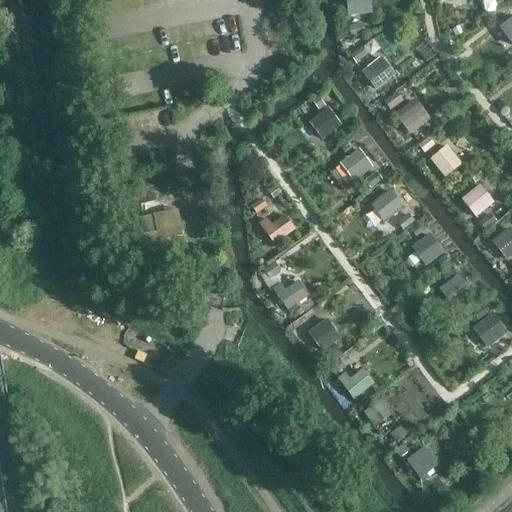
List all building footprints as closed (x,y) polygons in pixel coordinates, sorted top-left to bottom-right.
[(371,14),(369,0),(337,0),(340,18),(371,14)] [(511,20),(503,27),(511,40),(511,20)] [(378,41),(354,52),(373,90),(397,78),(378,41)] [(410,134),(432,120),(418,98),(396,113),(410,134)] [(324,142),(344,128),(330,107),(310,120),(324,142)] [(463,169),(439,141),(419,157),(443,185),(463,169)] [(370,169),(346,147),(327,169),(351,190),(370,169)] [(481,184),(463,199),(478,217),(496,202),(481,184)] [(372,202),(384,221),(405,208),(393,189),(372,202)] [(301,222),(288,205),(270,218),(283,236),(301,222)] [(183,215),(145,213),(144,237),(182,239),(183,215)] [(504,268),(511,261),(511,234),(503,224),(481,242),(504,268)] [(438,254),(414,227),(395,244),(419,271),(438,254)] [(290,312),(311,294),(293,273),(272,292),(290,312)] [(440,289),(455,306),(474,291),(459,273),(440,289)] [(466,328),(492,362),(511,347),(511,339),(489,310),(466,328)] [(351,343),(333,319),(316,331),(335,356),(351,343)] [(354,399),(376,384),(362,365),(341,380),(354,399)] [(371,409),(379,423),(392,415),(384,401),(371,409)] [(408,468),(422,484),(444,466),(431,450),(419,460),(417,458),(408,465),(409,467),(408,468)]
